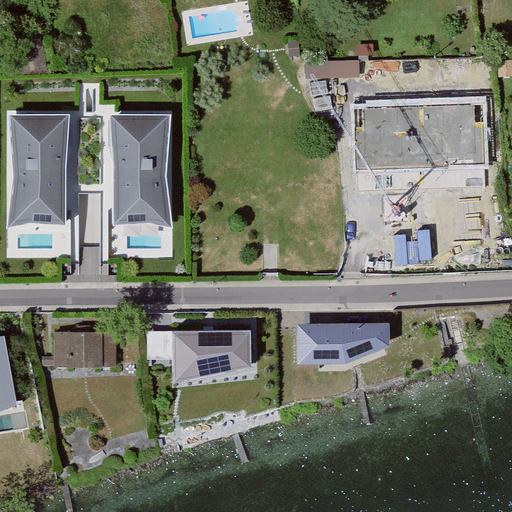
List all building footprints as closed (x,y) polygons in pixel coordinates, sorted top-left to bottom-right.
[(288,42),(289,57),(300,57),(299,41),(288,42)] [(361,61),(305,62),(306,80),(361,78),(361,61)] [(362,62),(361,91),(385,92),(386,63),(362,62)] [(171,119),(111,116),(115,227),(148,226),(171,231),(163,180),(171,119)] [(67,119),(7,117),(13,178),(6,230),(31,226),(64,226),(67,119)] [(472,189),(421,188),(420,250),(471,251),(472,189)] [(382,330),(298,330),(299,369),(347,368),(347,352),(363,351),(363,345),(383,345),(382,330)] [(167,358),(167,331),(148,331),(148,358),(167,358)] [(127,336),(54,332),(52,379),(124,383),(127,336)] [(250,334),(173,335),(173,385),(250,371),(250,334)] [(12,348),(0,350),(0,406),(20,403),(12,348)]
